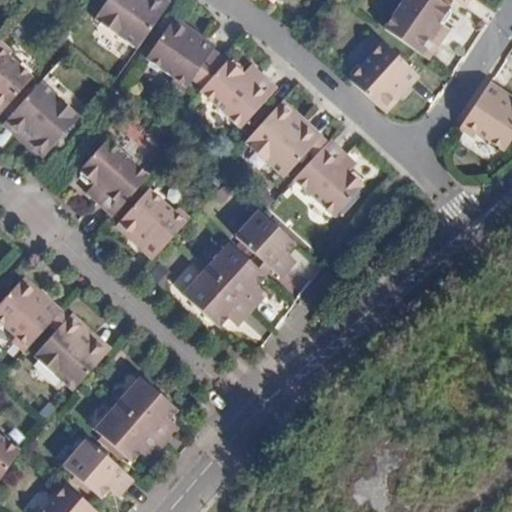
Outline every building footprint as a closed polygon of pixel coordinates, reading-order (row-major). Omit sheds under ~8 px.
[(108,0),(91,25),(132,54),(160,14),(138,0),(108,0)] [(138,0),(160,14),(165,7),(153,0),(138,0)] [(424,0),(408,0),(383,37),(427,69),(440,50),(430,43),(437,33),(445,30),(448,26),(446,18),(448,15),(424,0)] [(439,0),(465,18),(474,5),(470,2),(471,0),(439,0)] [(170,24),(145,60),(172,80),(187,91),(192,84),(212,57),(213,51),(201,42),(197,44),(188,36),(187,32),(178,25),(173,27),(170,24)] [(437,33),(430,43),(440,50),(446,40),(437,33)] [(373,46),(361,59),(366,63),(378,50),(373,46)] [(366,63),(345,88),(379,117),(381,114),(386,114),(393,106),(394,100),(400,92),(404,94),(414,82),(378,50),(366,63)] [(0,56),(0,112),(28,81),(3,60),(0,56)] [(212,57),(192,84),(201,91),(223,67),(212,57)] [(196,96),(239,134),(274,95),(256,78),(247,88),(239,82),(237,80),(237,73),(231,68),(226,70),(223,67),(201,91),(196,96)] [(248,72),(239,82),(247,88),(256,78),(248,72)] [(168,86),(183,97),(187,91),(172,80),(168,86)] [(35,88),(4,121),(30,145),(24,153),(34,162),(42,161),(74,123),(35,88)] [(483,93),(455,135),(468,143),(498,162),(511,141),(511,113),(505,114),(494,106),(496,102),(483,93)] [(275,111),(241,148),(282,184),(304,159),(313,150),(285,125),(290,119),(280,110),(275,111)] [(285,125),(313,150),(319,143),(290,119),(285,125)] [(0,125),(0,131),(24,153),(30,145),(4,121),(0,125)] [(452,139),(465,148),(468,143),(455,135),(452,139)] [(79,172),(79,181),(85,187),(91,186),(93,188),(101,194),(92,204),(110,220),(146,180),(105,143),(79,172)] [(313,150),(304,159),(310,165),(325,149),(319,143),(313,150)] [(310,165),(291,186),(331,223),(359,194),(357,185),(352,180),(346,181),(345,179),(335,171),(344,161),(328,145),(325,149),(310,165)] [(344,161),(335,171),(345,179),(354,169),(344,161)] [(93,188),(85,197),(92,204),(101,194),(93,188)] [(118,230),(119,236),(130,245),(133,244),(142,251),(140,255),(150,264),(183,228),(171,218),(146,196),(117,229),(118,230)] [(171,218),(183,228),(188,222),(177,212),(171,218)] [(258,218),(234,245),(254,263),(270,278),(278,285),(288,274),(280,266),(284,261),(294,251),(260,220),(258,218)] [(205,277),(249,317),(259,306),(251,299),(256,294),(265,284),(249,269),(229,250),(205,277)] [(188,294),(202,268),(188,260),(174,287),(188,294)] [(280,266),(288,274),(293,268),(284,261),(280,266)] [(249,269),(265,284),(270,278),(254,263),(249,269)] [(181,304),(217,337),(225,328),(231,321),(239,328),(249,317),(205,277),(181,304)] [(0,303),(0,329),(12,340),(24,352),(57,316),(45,305),(43,307),(35,301),(35,295),(26,287),(20,287),(17,284),(0,303)] [(256,294),(251,299),(259,306),(264,300),(256,294)] [(225,328),(233,334),(239,328),(231,321),(225,328)] [(27,361),(68,397),(83,380),(101,359),(76,337),(81,331),(70,322),(61,322),(27,361)] [(76,337),(101,359),(106,354),(81,331),(76,337)] [(7,345),(20,357),(24,352),(12,340),(7,345)] [(117,410),(161,450),(171,439),(163,431),(168,426),(175,418),(139,385),(117,410)] [(93,437),(129,469),(136,460),(141,455),(150,462),(161,450),(117,410),(93,437)] [(163,431),(171,439),(175,434),(168,426),(163,431)] [(0,434),(0,479),(20,451),(22,450),(0,434)] [(266,449),(280,462),(293,449),(279,435),(266,449)] [(62,472),(97,505),(106,495),(111,490),(119,497),(130,485),(85,445),(62,472)] [(141,455),(136,460),(145,468),(150,462),(141,455)] [(59,486),(47,499),(52,504),(64,490),(59,486)] [(52,504),(44,511),(88,511),(64,490),(52,504)] [(106,495),(114,502),(119,497),(111,490),(106,495)]
